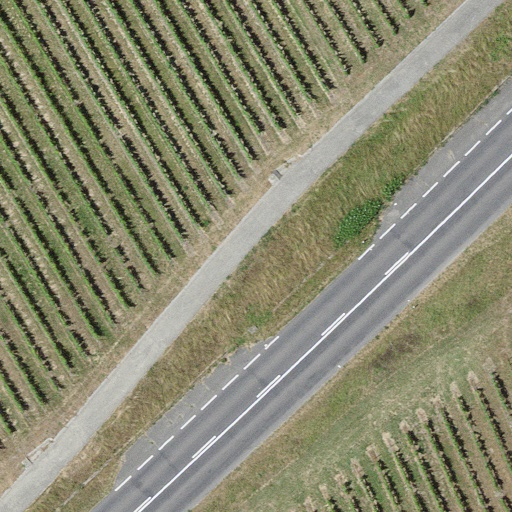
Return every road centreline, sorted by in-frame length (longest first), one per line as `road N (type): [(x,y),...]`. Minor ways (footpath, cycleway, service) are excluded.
road 1 (track): [(483,0),(265,207),(0,507)]
road 2 (secondary): [(140,511),(511,152)]
